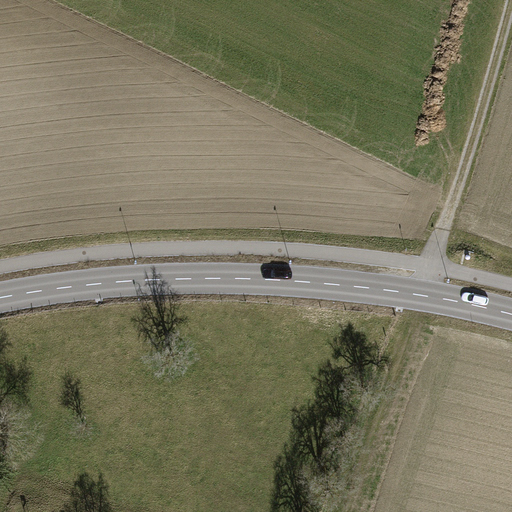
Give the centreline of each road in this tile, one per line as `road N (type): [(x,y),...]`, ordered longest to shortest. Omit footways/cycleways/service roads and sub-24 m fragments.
road 1 (secondary): [(511,314),(248,277),(117,282),(0,299)]
road 2 (track): [(426,296),(511,7)]
